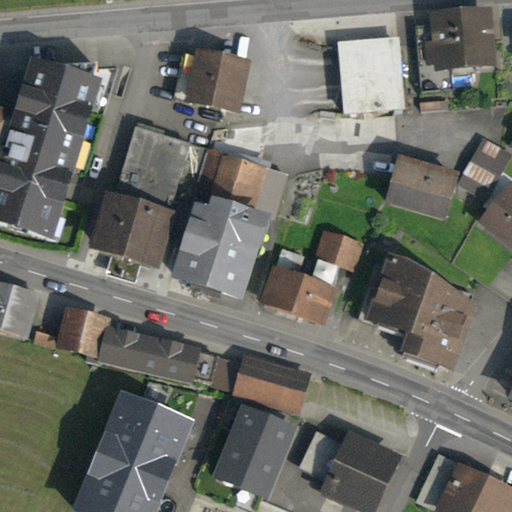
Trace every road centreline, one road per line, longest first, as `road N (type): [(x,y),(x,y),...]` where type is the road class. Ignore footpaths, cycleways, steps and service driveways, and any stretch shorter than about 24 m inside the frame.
road 1 (secondary): [(449,411),(288,350),(0,265)]
road 2 (residential): [(0,31),(379,0)]
